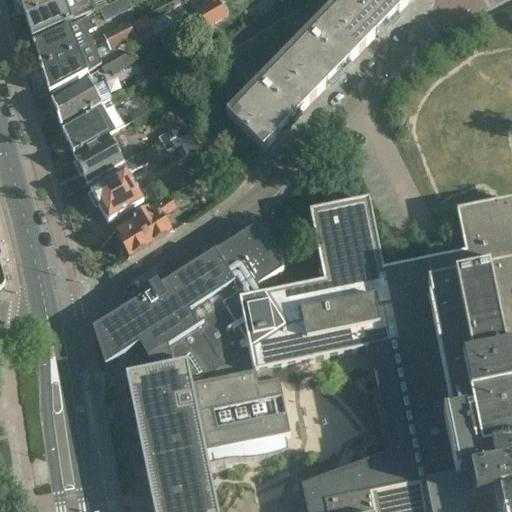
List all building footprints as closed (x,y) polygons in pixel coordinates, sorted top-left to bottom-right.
[(17,0),(24,19),(68,0),(17,0)] [(88,0),(68,0),(24,19),(31,42),(95,13),(88,0)] [(339,0),(324,15),(361,52),(375,37),(377,39),(388,29),(386,27),(411,1),(410,0),(339,0)] [(210,8),(208,3),(195,11),(197,15),(195,16),(203,31),(226,18),(218,3),(210,8)] [(280,8),(287,18),(296,13),(289,3),(280,8)] [(278,24),(287,18),(280,8),(272,14),(278,24)] [(269,29),(278,24),(272,14),(263,19),(269,29)] [(347,66),(361,52),(324,15),(280,60),(317,97),(337,77),(339,79),(349,68),(347,66)] [(260,35),(269,29),(263,19),(254,25),(260,35)] [(79,40),(94,33),(89,20),(32,46),(40,71),(83,49),(79,40)] [(251,40),(260,35),(254,25),(245,30),(251,40)] [(109,49),(133,37),(127,26),(104,38),(109,49)] [(242,46),(251,40),(245,30),(236,36),(242,46)] [(233,51),(242,46),(236,36),(227,41),(233,51)] [(224,57),(233,51),(227,41),(218,47),(224,57)] [(82,65),(89,62),(83,49),(40,71),(48,96),(85,76),(82,65)] [(106,67),(100,70),(103,75),(108,72),(111,76),(135,63),(130,54),(106,67)] [(298,116),(317,97),(280,60),(225,117),(262,153),(288,127),(290,129),(300,119),(298,116)] [(87,115),(111,101),(102,87),(93,92),(88,83),(50,104),(60,130),(87,115)] [(74,158),(108,138),(124,129),(113,110),(127,102),(123,95),(111,101),(87,115),(89,119),(63,133),(74,158)] [(170,132),(157,140),(163,151),(166,157),(173,153),(170,147),(176,143),(170,132)] [(87,187),(92,184),(111,173),(123,166),(108,138),(74,158),(87,187)] [(141,206),(126,178),(124,175),(128,172),(130,176),(148,165),(142,155),(123,166),(111,173),(92,184),(96,191),(91,194),(109,225),(141,206)] [(239,187),(250,178),(237,161),(226,170),(239,187)] [(130,260),(169,236),(160,220),(175,211),(169,201),(118,233),(121,238),(120,245),(130,260)] [(511,511),(511,202),(455,214),(464,257),(382,273),(368,203),(308,215),(323,286),(262,298),(283,331),(249,354),(254,376),(272,373),(366,353),(382,431),(387,457),(298,490),(302,511),(511,511)] [(254,376),(249,354),(283,331),(262,298),(256,289),(282,272),(255,229),(93,331),(101,372),(118,361),(148,511),(214,511),(205,470),(208,469),(223,465),(238,463),(245,463),(257,461),(270,458),(280,454),(287,451),(284,440),(289,439),(278,384),(274,385),(272,373),(254,376)]
